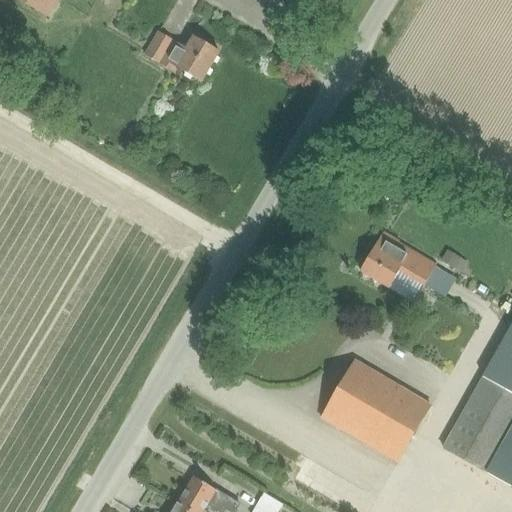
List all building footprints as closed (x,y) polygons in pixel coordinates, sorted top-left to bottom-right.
[(57,0),(14,0),(46,19),(57,0)] [(324,22),(328,16),(323,13),(319,19),(324,22)] [(218,53),(192,38),(185,49),(157,33),(144,57),(173,73),(176,68),(200,83),(218,53)] [(423,286),(435,267),(397,244),(398,242),(383,233),(375,248),(374,247),(359,272),(387,289),(398,271),(423,286)] [(511,324),(481,379),(511,396),(511,324)] [(397,462),(430,405),(354,361),(320,418),(397,462)] [(511,396),(481,379),(441,450),(511,489),(511,396)] [(234,511),(239,506),(194,478),(178,505),(190,511),(203,511),(207,505),(219,511),(222,508),(228,511),(234,511)] [(276,511),(280,506),(262,496),(253,511),(276,511)]
